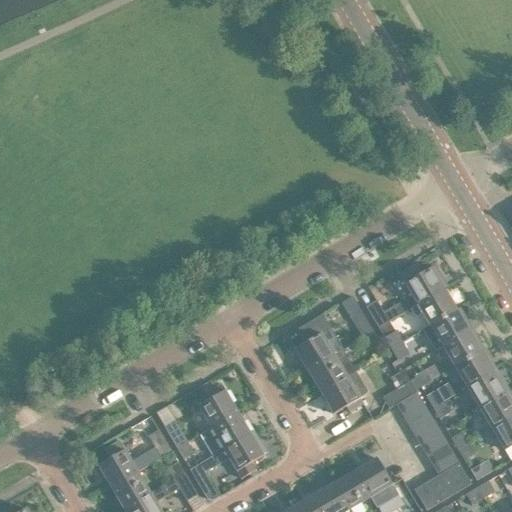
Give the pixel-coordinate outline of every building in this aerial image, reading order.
[(116,32),(126,55),(180,31),(169,8),(116,32)] [(55,63),(65,87),(120,62),(109,38),(55,63)] [(501,94),(511,89),(511,79),(496,40),(481,46),(501,94)] [(236,74),(223,51),(209,58),(203,47),(178,60),(200,102),(228,88),(224,81),(236,74)] [(24,81),(33,104),(58,93),(48,71),(24,81)] [(287,107),(301,100),(286,71),(272,78),(287,107)] [(304,141),(326,128),(310,101),(288,113),(304,141)] [(338,174),(350,162),(322,136),(311,148),(338,174)] [(243,228),(299,207),(294,195),(239,216),(243,228)] [(194,257),(242,234),(236,221),(188,244),(194,257)] [(434,266),(430,267),(420,274),(414,263),(398,273),(417,304),(443,288),(438,280),(442,278),(434,266)] [(422,312),(429,325),(455,309),(443,288),(417,304),(409,308),(414,317),(422,312)] [(362,338),(372,331),(351,296),(341,303),(362,338)] [(377,327),(388,321),(375,300),(365,306),(377,327)] [(441,346),(468,330),(455,309),(429,325),(421,329),(434,350),(441,346)] [(309,340),(325,330),(318,318),(302,328),(309,340)] [(301,362),(307,371),(341,350),(342,349),(329,328),(325,330),(309,340),(294,349),(294,350),(291,352),(298,364),(301,362)] [(476,336),(473,338),(468,330),(441,346),(454,366),(480,351),(483,349),(476,336)] [(369,349),(379,343),(372,331),(362,338),(369,349)] [(390,348),(400,342),(394,331),(383,337),(390,348)] [(396,359),(407,353),(400,342),(390,348),(396,359)] [(454,366),(466,387),(492,372),(488,363),(491,361),(483,349),(480,351),(454,366)] [(307,371),(319,392),(346,377),(354,372),(341,350),(307,371)] [(419,387),(430,380),(424,369),(413,376),(414,378),(419,387)] [(346,377),(319,392),(332,414),(345,406),(348,411),(362,403),(352,386),(360,381),(354,372),(346,377)] [(497,380),(492,372),(466,387),(479,408),(505,393),(508,391),(501,378),(497,380)] [(414,378),(411,380),(416,389),(419,387),(414,378)] [(416,392),(409,381),(381,397),(388,409),(395,405),(416,392)] [(210,428),(236,412),(224,390),(222,391),(220,388),(206,396),(208,399),(197,406),(210,428)] [(432,407),(443,401),(436,390),(425,396),(432,407)] [(479,408),(491,429),(511,416),(511,396),(508,391),(505,393),(479,408)] [(395,405),(401,415),(422,402),(416,392),(395,405)] [(438,419),(449,412),(443,401),(432,407),(438,419)] [(401,415),(407,425),(428,413),(422,402),(401,415)] [(223,449),(249,434),(236,412),(210,428),(200,434),(213,456),(223,449)] [(407,425),(413,435),(434,423),(428,413),(407,425)] [(511,416),(491,429),(503,450),(511,444),(511,416)] [(176,448),(187,442),(174,420),(163,426),(176,448)] [(413,435),(419,445),(440,433),(434,423),(413,435)] [(160,458),(171,451),(158,429),(147,436),(160,458)] [(456,449),(467,443),(461,431),(450,438),(456,449)] [(419,445),(425,455),(446,443),(440,433),(419,445)] [(262,455),(262,454),(265,452),(258,440),(254,442),(249,434),(223,449),(213,456),(189,470),(202,491),(212,485),(205,472),(228,459),(240,478),(254,470),(250,463),(262,455)] [(183,459),(193,453),(187,442),(176,448),(183,459)] [(425,455),(431,465),(452,453),(446,443),(425,455)] [(463,460),(474,454),(467,443),(456,449),(463,460)] [(110,487),(137,472),(124,450),(97,466),(110,487)] [(452,453),(431,465),(437,476),(458,463),(452,453)] [(376,458),(355,471),(370,497),(392,484),(376,458)] [(490,459),(471,467),(476,478),(495,471),(490,459)] [(173,479),(183,473),(177,462),(166,468),(173,479)] [(458,463),(437,476),(424,483),(437,504),(470,484),(458,463)] [(349,510),(370,497),(355,471),(333,483),(349,510)] [(149,493),(137,472),(110,487),(123,509),(149,493)] [(196,494),(183,473),(173,479),(149,493),(123,509),(124,511),(160,511),(155,502),(178,488),(186,501),(196,494)] [(483,498),(494,492),(487,481),(477,487),(483,498)] [(333,483),(312,496),(321,511),(345,511),(349,510),(333,483)] [(437,504),(424,483),(413,490),(425,510),(437,504)] [(471,505),(483,498),(477,487),(465,494),(471,505)] [(321,511),(312,496),(290,509),(291,511),(321,511)]
